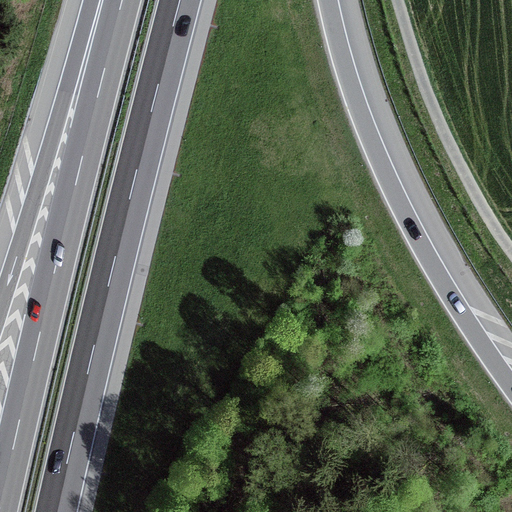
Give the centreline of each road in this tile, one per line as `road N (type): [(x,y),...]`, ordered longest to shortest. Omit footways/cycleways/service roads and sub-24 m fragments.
road 1 (motorway): [(55,511),(179,0)]
road 2 (motorway): [(122,0),(0,506)]
road 3 (motorway): [(511,386),(440,279),(387,178),(327,0)]
road 4 (motorway): [(118,0),(52,137),(0,307)]
road 5 (track): [(511,258),(457,167),(396,0)]
